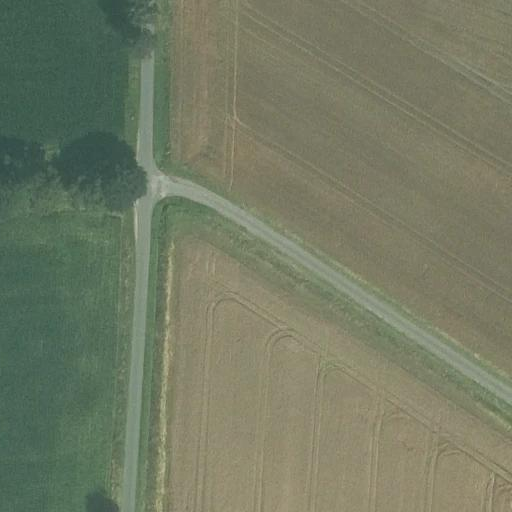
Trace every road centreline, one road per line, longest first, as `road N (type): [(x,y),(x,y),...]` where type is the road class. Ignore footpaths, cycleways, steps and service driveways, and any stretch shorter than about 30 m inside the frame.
road 1 (unclassified): [(144,188),(187,189),(511,400)]
road 2 (unclassified): [(144,188),(128,511)]
road 3 (unclassified): [(145,0),(144,188)]
road 4 (track): [(0,196),(144,188)]
